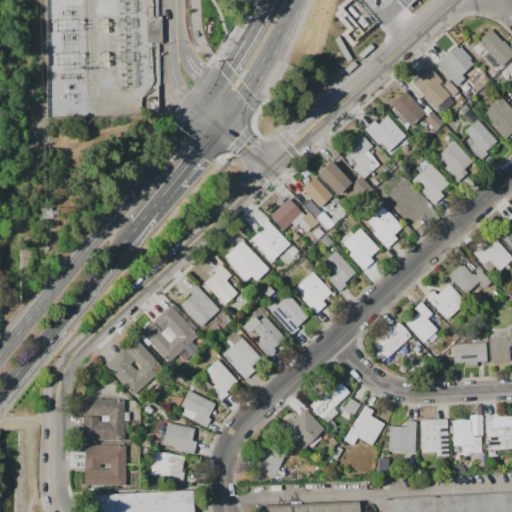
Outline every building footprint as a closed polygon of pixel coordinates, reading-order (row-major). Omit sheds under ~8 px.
[(412,0),(404,8),(396,0),(412,0)] [(511,50),(511,56),(500,67),(477,41),(490,29),(502,41),(503,40),(511,50)] [(455,45),(472,64),(460,75),(463,78),(455,86),(435,63),(455,45)] [(511,60),(501,70),(511,81),(511,60)] [(429,68),(441,81),(439,83),(442,87),(448,81),(457,91),(451,97),(449,95),(435,108),(412,82),(429,68)] [(479,79),(484,75),(489,80),(484,85),(479,79)] [(390,104),(405,91),(425,113),(410,127),(390,104)] [(453,100),(459,94),(465,101),(459,106),(453,100)] [(501,97),(511,109),(511,125),(511,126),(511,127),(511,132),(504,140),(490,124),(492,122),(484,112),(501,97)] [(475,118),(470,123),(458,109),(465,103),(469,108),(467,110),(475,118)] [(424,119),(432,111),(442,123),(434,130),(424,119)] [(386,116),(405,136),(388,151),(380,143),(378,145),(364,129),(374,120),(377,124),(386,116)] [(476,119),(498,144),(480,160),(470,148),(475,144),(463,131),(476,119)] [(359,132),(371,147),(363,154),(371,162),(367,166),(371,171),(363,179),(353,168),(357,165),(341,148),(359,132)] [(453,141),(472,163),(464,169),(467,173),(456,182),(442,167),(444,165),(436,156),(453,141)] [(425,159),(448,184),(438,192),(442,196),(433,204),(419,189),(421,187),(413,178),(419,172),(415,168),(425,159)] [(330,160),(350,182),(348,184),(350,186),(344,193),(341,190),(336,195),(316,172),(330,160)] [(314,176),(332,196),(319,207),(301,188),(314,176)] [(407,184),(412,190),(411,191),(425,207),(414,217),(416,219),(409,225),(387,202),(393,197),(390,193),(401,183),(404,187),(407,184)] [(269,216),(288,198),(304,215),(308,212),(317,222),(306,232),(298,223),(294,226),(291,223),(282,231),(269,216)] [(335,211),(342,205),(348,211),(341,218),(335,211)] [(383,207),(401,228),(393,235),(396,239),(386,248),(373,234),(375,231),(366,222),(383,207)] [(322,212),(334,225),(327,231),(315,218),(322,212)] [(511,249),(496,232),(511,217),(511,249)] [(267,220),(289,244),(270,261),(251,239),(262,229),(259,226),(267,220)] [(318,239),(312,233),(318,228),(323,234),(318,239)] [(362,271),(348,255),(351,253),(339,240),(349,231),(352,234),(359,228),(378,249),(369,257),(372,261),(362,271)] [(325,235),(332,242),(326,248),(319,240),(325,235)] [(241,240),(264,265),(259,269),(263,274),(255,281),(251,276),(244,282),(226,262),(227,260),(224,256),(241,240)] [(472,253),(479,246),(483,251),(496,240),(511,257),(511,259),(498,272),(488,260),(483,265),(472,253)] [(335,251),(355,273),(343,283),(346,285),(338,292),(328,280),(333,275),(322,263),(335,251)] [(447,276),(461,263),(471,275),(472,274),(474,275),(480,270),(491,282),(484,288),(478,282),(464,294),(447,276)] [(220,264),(230,276),(225,280),(236,293),(223,305),(203,283),(215,273),(213,271),(220,264)] [(312,272),(331,293),(321,301),(325,305),(315,314),(302,299),(304,297),(295,287),(312,272)] [(425,297),(432,291),(435,295),(448,283),(465,302),(446,320),(425,297)] [(196,286),(218,310),(200,327),(180,305),(191,294),(189,292),(196,286)] [(288,294),(308,317),(301,323),(303,325),(291,335),(265,306),(272,300),(276,305),(288,294)] [(405,324),(417,313),(413,308),(420,302),(431,314),(426,318),(436,329),(421,343),(405,324)] [(170,304),(198,335),(191,342),(197,349),(190,355),(184,349),(169,363),(140,331),(170,304)] [(264,315),(284,338),(273,349),(274,351),(268,357),(257,345),(259,343),(256,339),(259,337),(252,330),(248,334),(240,326),(253,315),(258,321),(264,315)] [(381,361),(376,356),(380,353),(372,344),(397,322),(409,336),(381,361)] [(490,361),(489,336),(494,336),(494,328),(511,327),(511,343),(508,343),(509,361),(490,361)] [(238,333),(260,358),(251,365),(255,370),(244,380),(230,364),(232,362),(224,353),(233,345),(229,341),(238,333)] [(135,338),(162,368),(132,395),(104,365),(135,338)] [(452,344),(485,342),(486,360),(476,361),(476,363),(467,364),(467,361),(453,362),(452,344)] [(217,359),(236,381),(225,392),(227,394),(220,400),(210,388),(215,383),(204,371),(217,359)] [(322,417),(309,403),(332,382),(345,396),(322,417)] [(188,390),(220,406),(212,423),(208,421),(205,428),(180,415),(184,407),(181,406),(188,390)] [(84,399),(123,400),(123,441),(84,441),(84,399)] [(359,405),(352,415),(342,410),(349,399),(359,405)] [(364,406),(372,411),(369,416),(383,424),(370,445),(356,437),(351,445),(343,440),(364,406)] [(304,409),(322,428),(316,434),(319,438),(309,447),(306,444),(301,449),(295,442),(292,445),(277,430),(290,417),(292,420),(304,409)] [(419,420),(446,419),(447,455),(437,455),(437,452),(420,453),(419,420)] [(484,419),(495,419),(495,424),(511,424),(511,448),(485,449),(484,419)] [(451,421),(470,420),(470,435),(473,435),(473,437),(480,437),(480,452),(462,453),(461,446),(452,446),(451,421)] [(388,426),(404,426),(405,421),(415,422),(414,453),(387,452),(388,426)] [(167,423),(198,428),(193,454),(173,450),(174,447),(163,445),(167,423)] [(340,426),(346,429),(341,438),(335,434),(340,426)] [(325,443),(331,437),(337,443),(330,449),(325,443)] [(253,470),(273,478),(284,449),(264,442),(253,470)] [(83,445),(124,444),(124,485),(83,486),(83,445)] [(337,447),(342,449),(336,460),(331,457),(337,447)] [(155,450),(183,456),(180,472),(184,473),(182,482),(150,475),(155,450)] [(93,511),(92,495),(192,489),(193,511),(93,511)] [(386,511),(386,498),(511,491),(511,511),(386,511)] [(253,511),(253,508),(358,501),(358,511),(253,511)]
